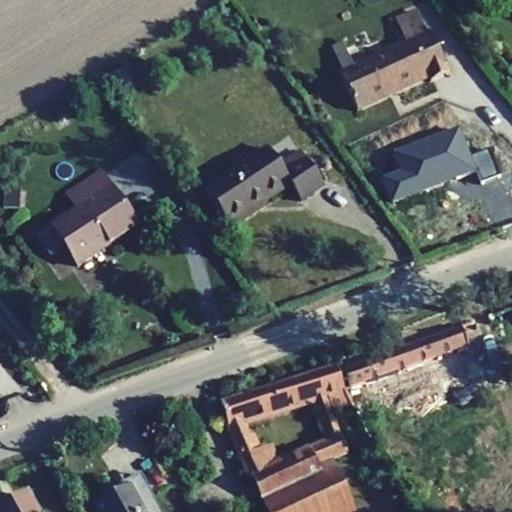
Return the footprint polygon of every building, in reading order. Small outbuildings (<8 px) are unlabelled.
[(338,85),(362,118),(430,68),(433,72),(448,61),(420,24),(414,29),(410,22),(393,35),(398,41),(338,85)] [(203,203),(233,243),(256,225),(250,217),(286,190),(299,206),(325,186),(300,154),(278,171),(265,155),(203,203)] [(42,233),(65,272),(128,233),(105,194),(42,233)] [(461,327),(342,370),(351,391),(366,385),(371,400),(404,388),(399,373),(468,349),(461,327)] [(219,404),(227,430),(244,425),(312,403),(328,443),(291,460),(302,484),(321,475),(318,467),(331,462),(348,455),(333,413),(351,406),(335,367),(219,404)] [(357,415),(364,412),(361,406),(354,410),(357,415)] [(362,424),(369,420),(364,412),(357,415),(362,424)] [(227,430),(234,444),(250,439),(244,425),(227,430)] [(261,503),(286,491),(276,467),(269,451),(257,456),(250,439),(234,444),(261,503)] [(291,460),(276,467),(286,491),(261,503),(264,511),(327,511),(349,502),(331,462),(318,467),(321,475),(302,484),(291,460)] [(151,495),(140,476),(108,493),(110,498),(124,491),(131,505),(151,495)] [(159,511),(151,495),(131,505),(124,491),(110,498),(94,507),(96,511),(159,511)] [(0,511),(26,511),(20,499),(0,509),(0,511)]
